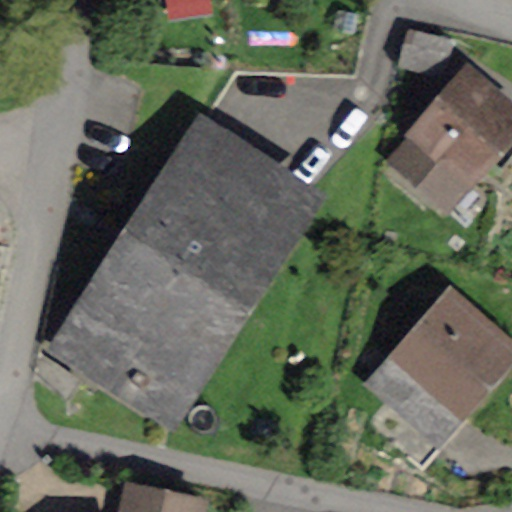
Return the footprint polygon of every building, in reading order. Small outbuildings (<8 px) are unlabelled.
[(446,81),(454,43),(406,33),(398,71),(446,81)] [(447,221),(511,147),(511,106),(466,66),(381,163),(447,221)] [(174,437),(326,199),(198,118),(47,356),(174,437)] [(441,454),(511,374),(511,343),(449,287),(362,385),(441,454)] [(122,485),(116,511),(206,511),(209,502),(122,485)]
